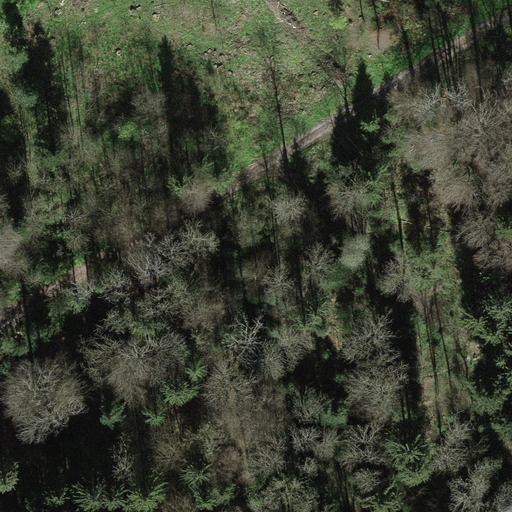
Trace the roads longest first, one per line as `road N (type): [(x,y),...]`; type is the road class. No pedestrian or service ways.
road 1 (track): [(511,3),(0,319)]
road 2 (track): [(0,475),(166,467),(246,476),(372,511)]
